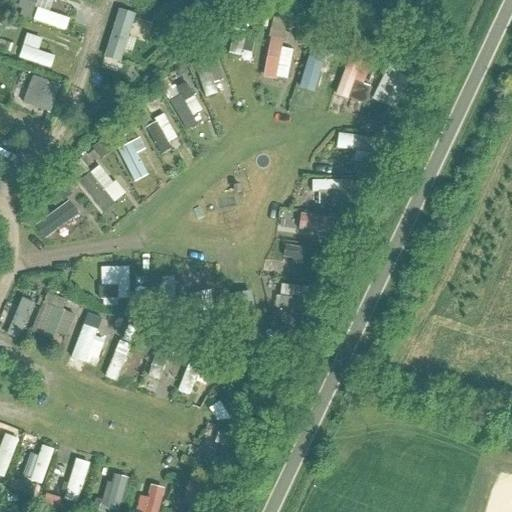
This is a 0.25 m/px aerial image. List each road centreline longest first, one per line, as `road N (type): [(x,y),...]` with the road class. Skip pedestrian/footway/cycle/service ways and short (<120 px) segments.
road 1 (unclassified): [(265,511),(506,0)]
road 2 (track): [(6,218),(4,188),(38,141),(0,119)]
